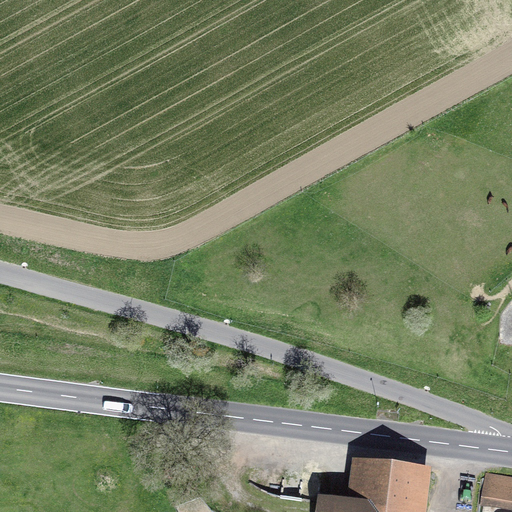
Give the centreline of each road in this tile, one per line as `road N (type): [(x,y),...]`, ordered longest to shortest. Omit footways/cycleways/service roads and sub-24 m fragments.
road 1 (unclassified): [(511,437),(354,377),(0,273)]
road 2 (secondary): [(511,453),(0,388)]
